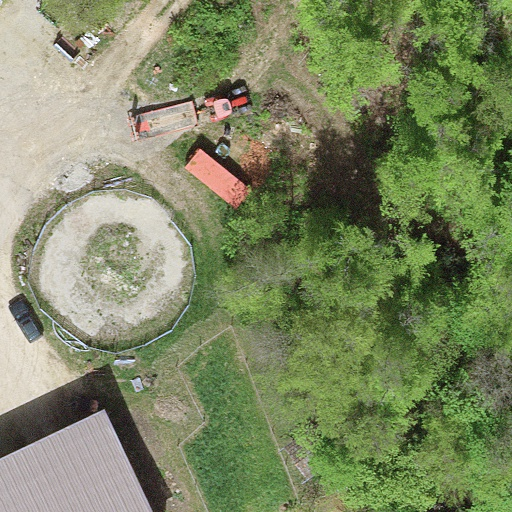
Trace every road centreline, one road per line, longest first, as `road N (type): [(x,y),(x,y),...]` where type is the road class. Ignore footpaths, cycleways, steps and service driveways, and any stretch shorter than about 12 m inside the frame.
road 1 (track): [(97,94),(178,117),(229,60),(302,0)]
road 2 (track): [(0,209),(97,94)]
road 3 (track): [(97,94),(160,16),(141,0)]
